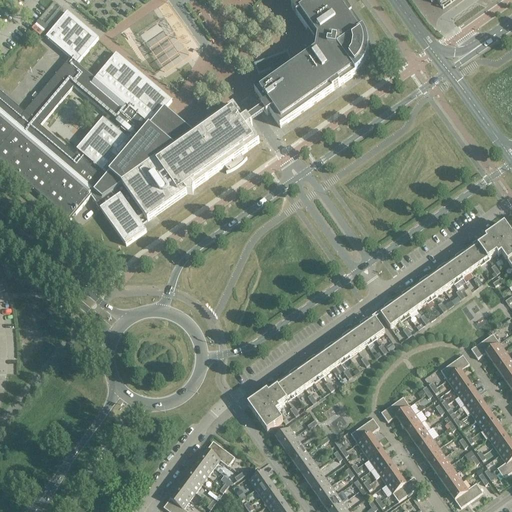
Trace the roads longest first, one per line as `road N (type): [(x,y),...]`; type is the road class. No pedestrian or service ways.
road 1 (residential): [(137,511),(229,399),(381,292)]
road 2 (secondary): [(511,25),(304,172)]
road 3 (residential): [(168,0),(291,168)]
road 4 (secondary): [(292,181),(187,256),(159,309)]
road 5 (secondary): [(201,363),(253,344),(355,272)]
road 6 (secondary): [(369,262),(511,163)]
road 7 (secondary): [(127,317),(0,216)]
road 8 (residential): [(381,292),(511,202)]
road 9 (secondary): [(114,387),(29,511)]
road 10 (unknown): [(57,0),(172,96)]
road 11 (secondary): [(0,236),(109,337)]
road 12 (secondary): [(58,511),(141,405)]
